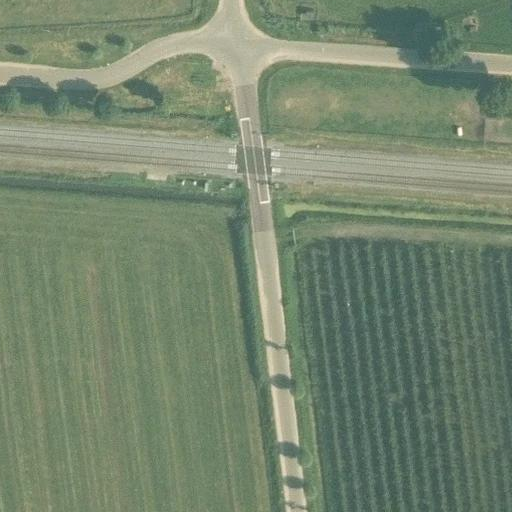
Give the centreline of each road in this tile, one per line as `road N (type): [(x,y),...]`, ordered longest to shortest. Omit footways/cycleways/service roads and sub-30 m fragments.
road 1 (unclassified): [(297,511),(237,45)]
road 2 (unclassified): [(511,67),(237,45)]
road 3 (unclassified): [(237,45),(159,47),(125,70),(84,81),(0,74)]
